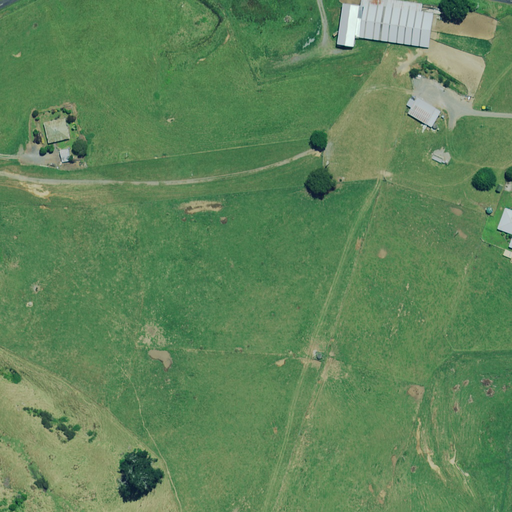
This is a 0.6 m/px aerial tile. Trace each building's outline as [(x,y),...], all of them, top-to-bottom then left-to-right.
[(422,5),(388,0),(362,0),(361,7),(344,5),(338,45),(354,47),(356,37),(430,48),(435,14),(421,12),(422,5)] [(441,112),(418,98),(416,102),(410,99),(407,105),(412,108),(408,114),(432,128),(441,112)] [(70,139),(65,119),(45,124),(49,144),(70,139)] [(70,161),(68,150),(60,151),(62,163),(70,161)] [(511,211),(506,209),(498,229),(511,234),(511,240),(509,247),(511,248),(511,211)]
